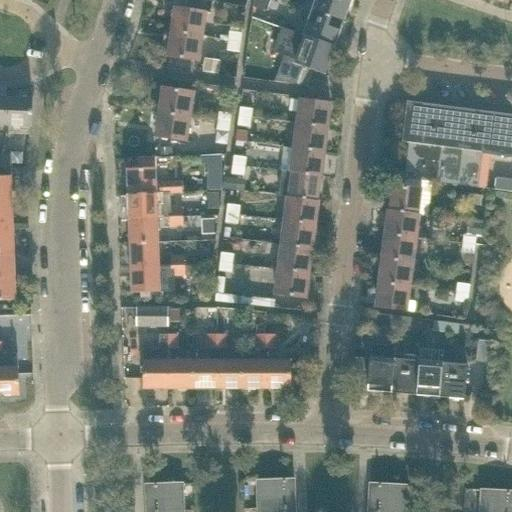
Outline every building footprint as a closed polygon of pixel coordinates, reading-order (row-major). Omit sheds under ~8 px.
[(261,10),(264,0),(255,0),(253,7),(261,10)] [(343,20),(350,0),(316,0),(313,10),(328,15),(343,20)] [(206,11),(190,9),(176,7),(173,32),(188,34),(202,37),(206,11)] [(343,20),(328,15),(313,10),(305,35),(304,36),(335,46),(334,46),(343,20)] [(335,47),(335,46),(304,36),(305,35),(282,27),(274,52),(285,56),(277,81),(276,82),(306,85),(312,70),(325,74),(325,73),(334,47),(335,47)] [(229,41),(241,43),(243,33),(230,31),(229,41)] [(202,37),(188,34),(173,32),(169,57),(198,61),(202,37)] [(240,51),(241,43),(229,41),(228,50),(240,51)] [(190,116),(193,92),(164,87),(160,112),(176,114),(190,116)] [(240,116),(252,118),(255,91),(243,89),(240,116)] [(32,126),(33,98),(8,97),(7,126),(32,126)] [(330,103),(301,99),(291,98),(288,122),(297,123),(314,125),(327,127),(330,103)] [(467,111),(408,104),(408,103),(407,103),(402,141),(409,142),(408,156),(407,156),(404,178),(478,187),(483,152),(511,155),(511,116),(467,111)] [(190,116),(176,114),(160,112),(157,137),(186,141),(190,116)] [(218,121),(231,123),(232,114),(219,112),(218,121)] [(252,118),(245,117),(240,116),(238,126),(250,127),(252,118)] [(230,132),(231,123),(218,121),(217,130),(230,132)] [(327,127),(314,125),(297,123),(294,148),(309,150),(324,152),(327,127)] [(324,152),(309,150),(294,148),(291,172),(306,174),(321,176),(324,152)] [(1,155),(2,168),(11,168),(10,155),(1,155)] [(233,165),(245,166),(246,157),(235,155),(233,165)] [(157,182),(156,168),(156,156),(138,157),(139,169),(127,169),(128,194),(157,193),(182,192),(182,181),(157,182)] [(244,176),(245,166),(233,165),(232,174),(244,176)] [(321,176),(306,174),(291,172),(288,196),(304,198),(318,200),(321,176)] [(0,201),(12,201),(12,176),(0,176),(0,201)] [(511,179),(497,177),(495,189),(511,191),(511,179)] [(422,188),(404,186),(392,184),(389,209),(404,211),(419,213),(422,188)] [(129,218),(158,217),(157,193),(128,194),(129,218)] [(480,205),(482,195),(469,194),(468,203),(480,205)] [(318,200),(304,198),(288,196),(285,220),(300,222),(315,224),(318,200)] [(0,226),(13,226),(12,201),(0,201),(0,226)] [(226,213),(239,214),(240,206),(228,204),(226,213)] [(169,217),(183,216),(183,207),(169,208),(169,217)] [(419,213),(404,211),(389,209),(386,233),(402,235),(416,237),(419,213)] [(237,224),(239,214),(226,213),(225,223),(237,224)] [(183,216),(169,217),(170,226),(184,226),(183,216)] [(130,243),(159,242),(158,217),(129,218),(130,243)] [(484,237),(486,222),(469,219),(467,234),(464,234),(463,243),(475,245),(477,235),(484,237)] [(315,224),(300,222),(285,220),(282,244),(296,246),(312,248),(315,224)] [(0,250),(14,250),(13,226),(0,226),(0,250)] [(416,237),(402,235),(386,233),(383,258),(400,260),(413,261),(421,262),(424,238),(416,237)] [(131,267),(159,266),(159,242),(130,243),(131,267)] [(474,254),(475,245),(463,243),(462,253),(474,254)] [(312,248),(296,246),(282,244),(279,269),(293,270),(308,272),(312,248)] [(0,274),(15,274),(14,250),(0,250),(0,274)] [(220,261),(233,263),(234,254),(222,253),(220,261)] [(185,256),(171,256),(171,266),(185,265),(185,256)] [(413,261),(400,260),(383,258),(380,282),(396,284),(410,286),(413,261)] [(231,272),(233,263),(220,261),(219,271),(231,272)] [(160,276),(186,275),(185,265),(171,266),(159,266),(131,267),(132,292),(160,291),(160,276)] [(308,272),(293,270),(279,269),(275,294),(305,298),(308,272)] [(0,300),(16,299),(15,274),(0,274),(0,300)] [(410,286),(396,284),(380,282),(377,307),(407,311),(410,286)] [(469,293),(470,284),(458,283),(457,291),(469,293)] [(468,303),(469,293),(457,291),(456,301),(468,303)] [(169,308),(137,307),(137,325),(169,326),(169,308)] [(398,325),(399,316),(377,313),(376,325),(397,328),(398,325)] [(399,316),(398,325),(410,326),(411,318),(399,316)] [(445,331),(446,322),(434,320),(433,329),(445,331)] [(446,322),(445,331),(458,332),(459,324),(446,322)] [(169,334),(159,334),(159,348),(169,348),(169,334)] [(169,334),(169,348),(178,348),(178,334),(169,334)] [(217,334),(208,334),(208,348),(217,348),(217,334)] [(227,334),(217,334),(217,348),(226,348),(227,334)] [(266,348),(266,334),(257,334),(257,348),(266,348)] [(266,334),(266,348),(275,348),(275,334),(266,334)] [(393,393),(394,376),(395,359),(396,345),(372,344),(371,357),(368,391),(393,393)] [(485,366),(487,345),(476,344),(474,365),(485,366)] [(465,399),(468,364),(457,363),(457,351),(444,350),(443,362),(440,397),(465,399)] [(217,388),(217,359),(193,360),(193,375),(193,388),(217,388)] [(242,388),(242,360),(217,359),(217,388),(242,388)] [(417,395),(419,360),(395,359),(394,376),(393,393),(417,395)] [(168,388),(168,360),(144,360),(144,388),(168,388)] [(193,388),(193,375),(193,360),(168,360),(168,388),(193,388)] [(266,388),(266,375),(266,360),(242,360),(242,388),(266,388)] [(266,388),(291,388),(291,360),(266,360),(266,375),(266,388)] [(440,397),(443,362),(419,360),(417,395),(440,397)] [(0,395),(20,395),(19,367),(0,367),(0,395)] [(258,507),(295,506),(294,479),(257,480),(258,507)] [(147,511),(165,511),(184,510),(183,483),(146,484),(147,511)] [(405,511),(407,485),(371,483),(370,483),(369,510),(387,511),(396,511),(405,511)] [(511,511),(511,491),(482,490),(480,511),(511,511)]
